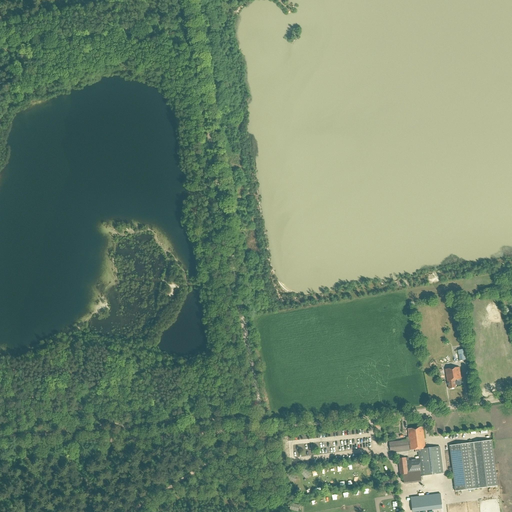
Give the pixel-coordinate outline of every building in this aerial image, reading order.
[(470,360),(468,349),(459,351),(460,361),(470,360)] [(447,382),(448,390),(455,388),(454,381),(461,380),(459,368),(445,370),(447,382)] [(406,437),(407,440),(389,443),(390,453),(415,450),(416,452),(418,452),(419,459),(411,460),(411,461),(409,461),(399,462),(401,475),(401,477),(403,477),(404,483),(421,481),(421,475),(420,472),(421,472),(421,475),(443,473),(440,446),(425,448),(423,427),(408,429),(409,437),(406,437)] [(450,446),(455,491),(497,486),(491,440),(450,446)] [(440,494),(411,497),(412,509),(423,507),(423,509),(431,508),(431,506),(442,505),(440,494)]
